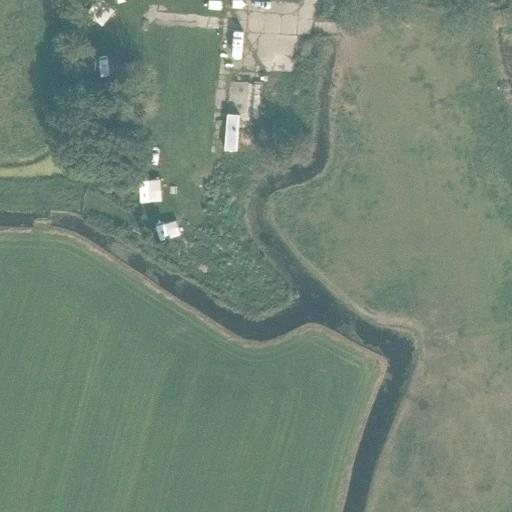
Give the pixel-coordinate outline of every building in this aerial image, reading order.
[(107,24),(118,7),(108,0),(97,0),(89,12),(107,24)] [(275,73),(274,113),(287,114),(288,74),(275,73)] [(259,130),(261,99),(270,100),(271,88),(262,87),(262,82),(248,81),(244,129),(259,130)] [(153,86),(152,115),(172,116),(173,87),(153,86)] [(242,151),(243,112),(229,112),(228,151),(242,151)] [(104,116),(102,136),(128,137),(129,118),(104,116)] [(144,201),(152,201),(152,178),(143,178),(144,201)]
